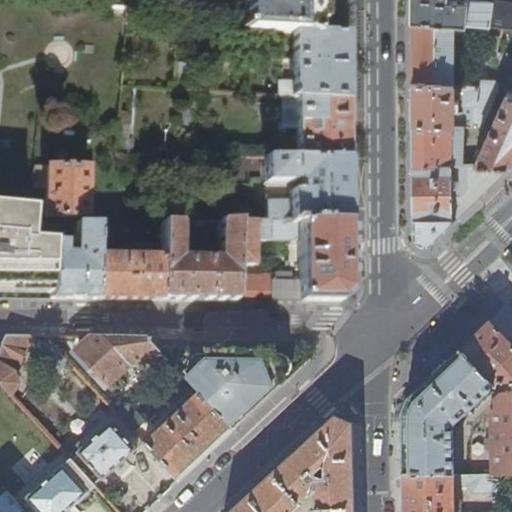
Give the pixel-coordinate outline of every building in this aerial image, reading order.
[(291,34),(314,35),(313,0),(243,0),(243,32),(291,34)] [(411,0),(412,15),(454,20),(464,21),(489,24),(492,1),(486,0),(411,0)] [(500,25),(510,26),(511,26),(511,2),(492,1),(489,24),(500,25)] [(454,20),(412,15),(412,77),(478,85),(473,120),(483,121),(500,85),(498,81),(496,79),(475,77),(470,73),(469,73),(454,71),(454,20)] [(489,24),(464,21),(463,31),(499,36),(500,25),(489,24)] [(345,74),(345,37),(314,35),(291,34),(291,83),(277,83),(277,98),(295,100),(345,103),(345,74)] [(439,122),(464,124),(472,125),(473,120),(478,85),(412,77),(411,88),(411,119),(439,122)] [(474,163),(510,163),(511,160),(511,88),(510,90),(508,89),(474,163)] [(346,136),(345,103),(295,100),(294,156),(288,156),(288,154),(283,154),(282,160),(313,160),(346,161),(346,136)] [(116,124),(113,157),(127,157),(127,150),(131,150),(131,142),(128,142),(130,115),(117,114),(116,124)] [(439,122),(411,119),(411,138),(411,163),(457,163),(462,163),(464,124),(439,122)] [(346,190),(346,161),(313,160),(282,160),(262,159),(263,184),(296,184),(296,191),(287,192),(287,201),(263,202),(263,224),(307,223),(346,223),(346,190)] [(426,244),(510,163),(474,163),(468,163),(467,187),(460,193),(451,193),(451,185),(457,185),(457,163),(411,163),(412,193),(412,238),(426,244)] [(32,168),(30,189),(45,190),(45,218),(84,218),(85,169),(32,168)] [(0,283),(6,284),(8,225),(27,225),(28,215),(0,212),(0,283)] [(233,277),(232,303),(275,303),(283,303),(337,304),(348,295),(346,223),(307,223),(263,224),(235,224),(234,267),(252,268),(253,242),(296,241),(297,283),(289,283),(288,278),(286,275),(263,275),(258,277),(233,277)] [(159,265),(158,301),(197,302),(232,303),(233,277),(234,267),(235,224),(218,225),(217,263),(208,262),(209,257),(203,257),(203,262),(177,261),(178,225),(161,225),(160,246),(159,265)] [(50,226),(27,225),(8,225),(6,284),(26,286),(26,283),(49,286),(50,226)] [(49,286),(48,299),(72,300),(93,300),(94,258),(94,235),(94,227),(86,227),(71,226),(71,249),(75,253),(74,263),(67,263),(67,258),(60,258),(60,245),(53,244),(56,239),(54,235),(63,235),(63,226),(50,226),(49,286)] [(120,226),(94,227),(94,235),(119,235),(120,226)] [(94,258),(93,300),(158,301),(159,265),(160,246),(133,246),(132,259),(94,258)] [(404,431),(404,478),(455,477),(455,428),(501,386),(511,385),(511,310),(511,308),(509,306),(483,331),(409,402),(404,414),(404,431)] [(12,373),(32,336),(20,337),(6,335),(0,345),(0,349),(0,384),(9,395),(15,384),(12,373)] [(152,346),(144,338),(112,337),(93,337),(74,355),(103,386),(127,364),(163,358),(152,346)] [(197,393),(231,430),(259,404),(283,382),(268,347),(152,346),(163,358),(188,384),(197,393)] [(69,362),(58,351),(50,359),(60,371),(69,362)] [(491,413),(493,476),(500,476),(511,476),(511,392),(501,394),(496,400),(496,410),(494,410),(491,413)] [(206,453),(231,430),(197,393),(192,398),(143,443),(177,480),(206,453)] [(128,402),(116,413),(125,424),(134,433),(146,421),(128,402)] [(334,418),(232,511),(293,511),(299,506),(298,505),(308,496),(313,498),(313,511),(352,511),(352,497),(350,425),(334,418)] [(110,423),(76,454),(98,477),(101,481),(117,466),(134,450),(110,423)] [(76,454),(70,460),(71,461),(91,483),(98,477),(76,454)] [(85,493),(93,486),(91,483),(71,461),(62,469),(85,493)] [(87,494),(85,493),(62,469),(60,467),(24,499),(26,502),(19,508),(23,511),(67,511),(69,511),(87,494)] [(405,501),(405,511),(461,511),(462,511),(462,501),(455,501),(455,487),(468,486),(476,494),(501,494),(500,476),(493,476),(455,477),(404,478),(405,501)] [(0,511),(23,511),(19,508),(5,492),(0,497),(0,511)]
